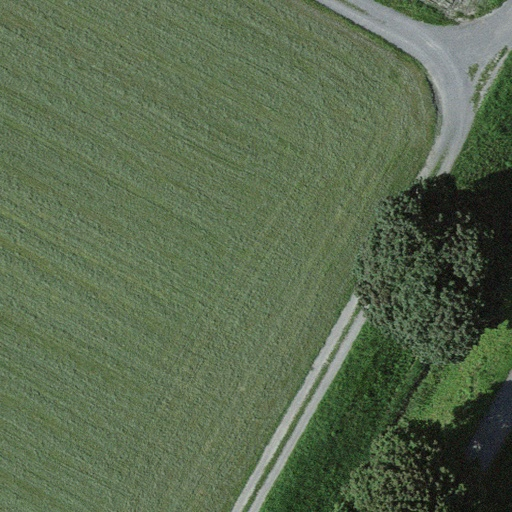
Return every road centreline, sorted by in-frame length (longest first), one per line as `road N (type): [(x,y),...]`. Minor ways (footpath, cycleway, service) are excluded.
road 1 (track): [(239,511),(511,11)]
road 2 (track): [(511,406),(452,511)]
